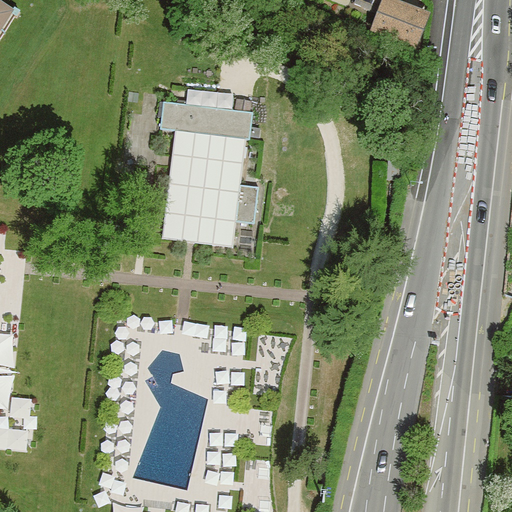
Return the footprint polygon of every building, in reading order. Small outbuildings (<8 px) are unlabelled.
[(426,17),(384,1),(373,30),(415,46),(426,17)] [(0,37),(15,15),(0,4),(0,37)] [(253,113),(164,103),(161,128),(176,130),(246,138),(250,139),(253,113)] [(246,138),(176,130),(163,238),(232,247),(246,138)] [(389,168),(389,180),(401,181),(402,169),(389,168)] [(258,188),(241,186),(237,221),(254,223),(258,188)] [(0,445),(31,448),(33,429),(0,426),(0,445)]
